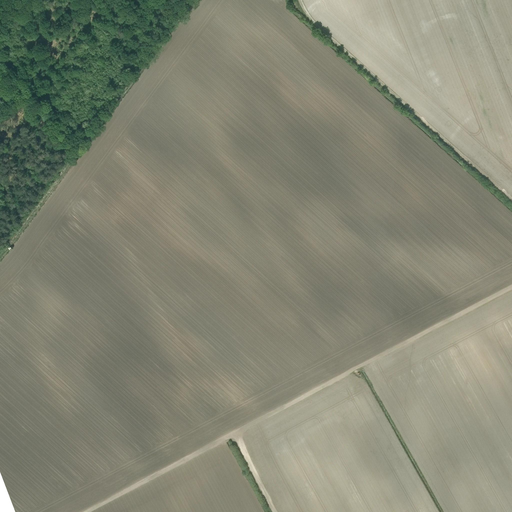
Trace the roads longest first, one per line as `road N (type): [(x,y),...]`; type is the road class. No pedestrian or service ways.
road 1 (track): [(84,511),(511,287)]
road 2 (track): [(511,206),(289,0)]
